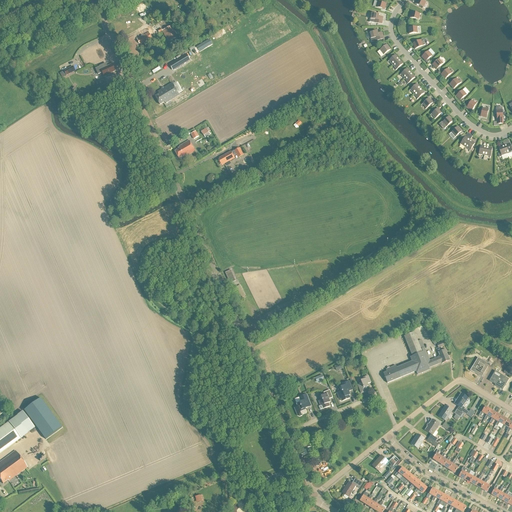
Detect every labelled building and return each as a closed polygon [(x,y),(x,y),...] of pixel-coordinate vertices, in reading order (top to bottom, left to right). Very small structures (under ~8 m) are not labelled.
[(419,0),(417,0),(415,4),(423,8),(426,3),(419,0)] [(378,2),(376,8),(384,11),(386,5),(383,4),(378,2)] [(369,23),(375,24),(382,25),(383,18),(378,17),(378,15),(371,14),(371,20),(369,19),(369,23)] [(172,26),(162,31),(168,42),(178,37),(172,26)] [(377,32),(370,33),(371,39),(372,42),(384,40),(382,33),(377,34),(377,32)] [(147,33),(136,39),(139,44),(140,43),(141,45),(144,43),(144,42),(146,41),(147,42),(150,40),(147,33)] [(212,45),(209,40),(196,48),(198,51),(208,45),(209,47),(212,45)] [(421,41),(413,44),(415,50),(423,46),(421,41)] [(384,47),(380,51),(383,56),(390,50),(387,45),(387,46),(385,44),(383,45),(384,47)] [(428,52),(422,58),(425,62),(428,60),(432,56),(428,52)] [(186,55),(169,65),(173,71),(189,61),(186,55)] [(395,56),(389,62),(393,66),(399,60),(395,56)] [(399,60),(393,66),(396,70),(403,64),(399,60)] [(439,60),(432,65),(436,70),(443,64),(439,60)] [(111,73),(115,71),(112,64),(107,67),(105,64),(99,66),(100,67),(95,69),(98,74),(102,73),(104,77),(111,73)] [(75,71),(73,67),(64,71),(66,76),(75,71)] [(407,69),(401,75),(404,79),(411,74),(407,69)] [(448,69),(441,75),(445,80),(452,74),(448,69)] [(411,74),(404,79),(408,84),(415,78),(411,74)] [(456,79),(450,85),(453,90),(460,84),(456,79)] [(173,83),(158,91),(159,94),(155,96),(160,105),(166,102),(167,103),(180,96),(173,83)] [(417,85),(410,91),(414,95),(421,89),(417,85)] [(421,89),(414,95),(418,99),(424,94),(421,89)] [(462,91),(456,97),(460,101),(466,95),(462,91)] [(429,99),(422,105),(426,109),(433,103),(429,99)] [(471,101),(467,109),(472,112),(476,104),(471,101)] [(496,108),(496,111),(497,120),(497,122),(493,123),(494,127),(499,126),(499,125),(503,125),(503,120),(502,111),(502,108),(496,108)] [(438,109),(431,115),(435,119),(442,113),(438,109)] [(483,109),(480,117),(486,119),(488,110),(483,109)] [(453,122),(449,117),(442,123),(444,125),(442,127),(444,130),(453,122)] [(458,127),(451,133),(455,138),(462,132),(458,127)] [(465,148),(470,141),(472,137),(468,134),(460,145),(465,148)] [(178,147),(179,149),(175,152),(178,158),(183,155),(184,156),(186,155),(186,156),(194,151),(189,141),(178,147)] [(470,141),(465,148),(470,151),(475,144),(470,141)] [(511,148),(511,149),(508,141),(503,143),(504,146),(507,154),(508,157),(511,155),(511,148)] [(504,146),(498,148),(501,156),(507,154),(504,146)] [(235,152),(232,153),(232,152),(219,159),(220,160),(219,161),(222,166),(235,159),(233,155),(236,154),(238,159),(243,156),(240,149),(235,152)] [(269,157),(254,168),(258,173),(273,163),(269,157)] [(235,281),(231,271),(225,273),(230,284),(235,281)] [(387,383),(415,372),(417,375),(429,370),(428,369),(438,364),(441,363),(441,364),(450,361),(445,350),(438,353),(439,356),(438,356),(439,358),(436,360),(436,359),(426,363),(414,333),(404,336),(413,357),(415,361),(397,368),(396,366),(386,370),(387,372),(383,374),(387,383)] [(477,358),(470,371),(481,378),(489,365),(477,358)] [(506,369),(503,373),(508,376),(510,372),(511,368),(511,363),(510,363),(506,369)] [(489,381),(496,386),(496,387),(502,390),(508,380),(495,371),(489,381)] [(362,379),(363,381),(361,381),(362,384),(358,385),(361,394),(368,391),(367,387),(368,387),(367,384),(371,383),(368,376),(362,379)] [(343,386),(339,388),(341,392),(337,393),(340,399),(341,399),(342,402),(350,398),(349,396),(350,395),(348,392),(352,390),(349,381),(342,384),(343,386)] [(328,403),(330,403),(329,399),(333,398),(330,390),(323,393),(324,395),(321,397),(322,400),(318,402),(320,406),(319,407),(320,410),(325,408),(325,409),(330,407),(328,403)] [(461,394),(454,404),(459,407),(454,414),(460,418),(463,414),(462,414),(465,409),(462,407),(468,399),(461,394)] [(301,402),(296,404),(297,407),(294,408),(297,416),(299,417),(302,416),(302,415),(307,413),(305,409),(311,407),(308,400),(308,399),(306,395),(299,398),(301,402)] [(46,440),(62,428),(41,399),(27,408),(24,411),(37,429),(46,440)] [(445,406),(438,417),(445,421),(452,411),(445,406)] [(481,412),(478,416),(480,417),(482,413),(486,415),(487,416),(490,410),(485,407),(481,413),(481,412)] [(496,414),(496,413),(490,410),(487,416),(486,415),(484,419),(486,420),(488,417),(492,419),(496,414)] [(23,412),(0,429),(0,454),(35,429),(23,412)] [(492,419),(489,422),(491,423),(493,420),(497,422),(498,422),(501,417),(496,413),(496,414),(492,419)] [(497,422),(495,426),(497,427),(499,423),(503,425),(503,426),(507,420),(501,417),(498,422),(497,422)] [(432,420),(425,431),(432,436),(440,425),(432,420)] [(503,426),(503,425),(501,429),(502,430),(504,426),(508,429),(509,429),(511,423),(511,422),(507,420),(503,426)] [(417,434),(410,445),(417,449),(424,439),(417,434)] [(439,445),(429,438),(426,441),(436,448),(439,445)] [(437,450),(435,454),(436,454),(432,460),(438,463),(442,458),(441,457),(437,455),(439,451),(437,450)] [(15,451),(0,462),(0,480),(2,484),(8,481),(27,468),(15,451)] [(472,457),(475,459),(478,454),(473,451),(470,456),(472,457)] [(443,454),(441,457),(442,458),(438,463),(443,467),(447,461),(446,461),(443,458),(445,455),(443,454)] [(381,456),(372,466),(379,472),(388,462),(381,456)] [(447,461),(443,467),(449,470),(452,465),(451,464),(448,462),(450,458),(448,457),(446,461),(447,461)] [(453,465),(456,462),(454,461),(451,464),(452,465),(449,470),(454,474),(458,468),(453,465)] [(465,469),(463,467),(461,471),(462,471),(458,477),(464,480),(467,474),(463,472),(465,469)] [(397,472),(394,475),(396,477),(399,474),(402,476),(403,477),(407,472),(402,468),(398,473),(397,472)] [(470,471),(469,470),(467,474),(464,480),(470,483),(473,477),(472,477),(468,475),(470,471)] [(402,477),(399,480),(401,481),(404,478),(407,481),(407,480),(408,481),(412,476),(407,472),(403,477),(402,476),(402,477)] [(476,474),(474,473),(472,477),(473,477),(470,483),(475,486),(479,481),(478,480),(474,478),(476,474)] [(387,482),(390,485),(395,479),(392,476),(387,482)] [(407,481),(404,484),(406,485),(409,482),(412,485),(413,485),(417,480),(412,476),(408,481),(407,480),(407,481)] [(482,478),(480,476),(478,480),(479,481),(475,486),(481,490),(484,484),(483,483),(481,482),(483,479),(481,478),(482,478)] [(348,482),(341,493),(349,498),(356,487),(359,489),(362,484),(354,479),(351,484),(348,482)] [(412,485),(409,488),(411,489),(414,486),(417,489),(418,490),(422,484),(417,480),(413,485),(412,485)] [(487,481),(485,480),(483,483),(484,484),(481,490),(487,493),(490,487),(485,484),(487,481)] [(419,490),(423,494),(427,489),(422,484),(418,490),(417,489),(414,492),(415,492),(409,500),(412,502),(418,494),(416,493),(419,490)] [(500,492),(499,492),(495,490),(497,486),(495,485),(493,489),(494,489),(491,495),(497,498),(500,492)] [(434,497),(438,492),(432,488),(429,494),(428,494),(426,497),(428,499),(430,495),(433,497),(434,497)] [(501,493),(503,489),(501,488),(499,492),(500,492),(497,498),(502,501),(505,495),(501,493)] [(507,491),(505,495),(502,501),(508,504),(511,498),(510,498),(507,496),(508,493),(507,491)] [(363,496),(360,501),(365,505),(368,500),(368,499),(364,497),(367,494),(365,492),(363,496)] [(433,497),(431,501),(433,502),(435,498),(439,500),(440,501),(443,495),(438,492),(434,497),(433,497)] [(439,500),(437,504),(439,505),(441,501),(445,503),(446,504),(449,498),(443,495),(440,501),(439,500)] [(368,500),(365,505),(370,508),(374,503),(373,502),(370,500),(372,497),(370,496),(368,499),(368,500)] [(445,503),(443,507),(445,508),(447,504),(450,506),(451,507),(454,501),(449,498),(446,504),(445,503)] [(374,503),(370,508),(376,511),(379,506),(375,504),(377,500),(375,499),(373,502),(374,503)] [(450,506),(450,507),(448,510),(450,511),(452,507),(456,510),(457,510),(460,504),(454,501),(451,507),(450,506)] [(379,506),(376,511),(383,511),(385,510),(380,507),(383,504),(381,502),(379,506)]
